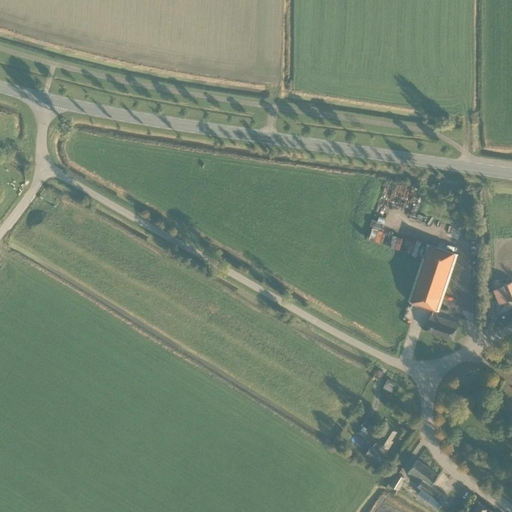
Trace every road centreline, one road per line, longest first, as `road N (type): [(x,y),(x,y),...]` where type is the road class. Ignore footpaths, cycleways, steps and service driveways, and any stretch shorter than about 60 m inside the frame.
road 1 (unclassified): [(432,365),(392,361),(348,339),(47,167),(44,98)]
road 2 (primary): [(511,173),(44,98)]
road 3 (unclassified): [(510,511),(436,450),(425,413),(432,365)]
